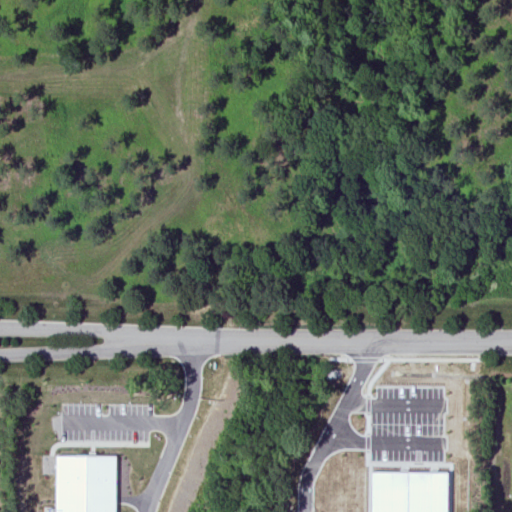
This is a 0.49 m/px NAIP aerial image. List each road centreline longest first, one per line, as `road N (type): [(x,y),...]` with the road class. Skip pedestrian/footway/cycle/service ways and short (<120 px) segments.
road 1 (residential): [(511,346),(160,340)]
road 2 (residential): [(0,354),(114,351),(160,340)]
road 3 (residential): [(160,340),(0,331)]
